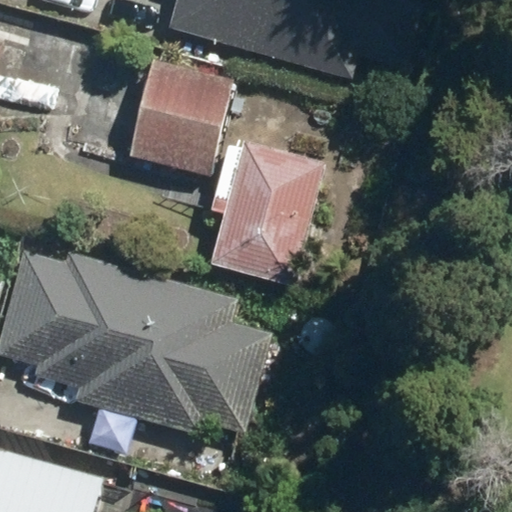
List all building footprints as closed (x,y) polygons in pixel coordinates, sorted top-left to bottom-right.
[(159,0),(153,20),(355,84),(361,65),(415,82),(437,13),(394,0),(159,0)] [(0,72),(12,23),(0,20),(0,72)] [(253,79),(169,54),(139,154),(223,179),(235,140),(253,79)] [(225,203),(244,207),(229,267),(316,289),(350,154),(268,133),(264,147),(241,142),(225,203)] [(31,247),(8,349),(54,359),(51,370),(96,380),(92,398),(135,408),(132,418),(221,438),(228,407),(271,416),(290,328),(250,319),(256,295),(127,267),(129,259),(87,250),(85,259),(31,247)] [(104,511),(113,482),(0,450),(0,511),(104,511)] [(145,497),(137,489),(145,501),(150,510),(150,511),(169,511),(159,507),(145,497)]
